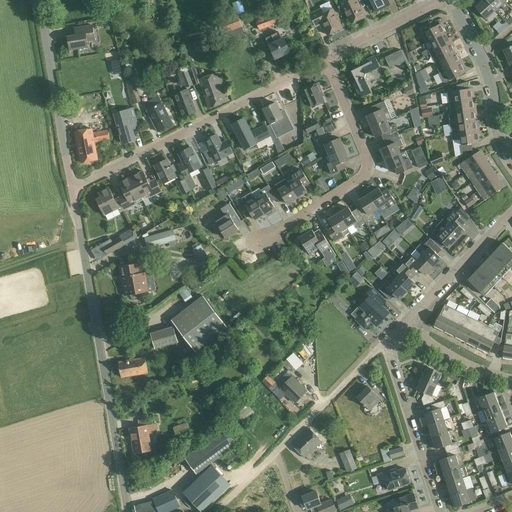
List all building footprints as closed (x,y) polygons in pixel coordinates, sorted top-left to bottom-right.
[(239,0),(232,3),(237,14),(218,22),(223,35),(227,45),(246,37),(243,28),(243,27),(238,15),(245,12),(240,0),(239,0)] [(258,11),(273,6),(276,5),(275,0),(271,1),(270,0),(269,0),(256,4),(258,11)] [(365,17),(356,0),(340,0),(351,23),(365,17)] [(369,0),(376,12),(390,5),(387,0),(369,0)] [(486,19),(496,10),(486,0),(483,0),(475,7),(486,19)] [(509,6),(505,2),(503,0),(486,0),(496,10),(501,6),(505,10),(509,6)] [(321,9),(311,14),(317,27),(323,24),(328,35),(342,28),(333,9),(329,2),(320,6),(321,9)] [(275,14),(256,21),(259,30),(278,23),(275,14)] [(293,30),(304,27),(301,19),(291,22),(293,30)] [(430,41),(445,33),(440,24),(433,27),(430,22),(419,28),(422,33),(420,34),(425,44),(430,41)] [(500,34),(509,25),(506,22),(504,23),(502,24),(496,30),(500,34)] [(67,50),(88,47),(87,40),(95,39),(92,25),(79,27),(80,34),(65,37),(67,50)] [(270,45),(269,45),(276,59),(290,52),(283,38),(282,39),(278,32),(266,38),(270,45)] [(428,49),(422,52),(424,56),(425,56),(430,54),(435,51),(450,43),(445,33),(430,41),(430,42),(433,47),(428,49)] [(437,55),(440,61),(455,53),(450,43),(435,51),(430,54),(432,58),(437,55)] [(385,58),(390,68),(406,60),(401,50),(385,58)] [(407,54),(409,64),(417,60),(413,51),(407,54)] [(437,69),(439,73),(460,63),(455,53),(440,61),(442,66),(437,69)] [(353,76),(356,80),(356,82),(353,83),(360,98),(371,92),(365,78),(366,74),(380,67),(375,56),(360,63),(362,66),(356,69),(353,76)] [(465,73),(460,63),(439,73),(438,74),(443,83),(450,80),(465,73)] [(200,83),(209,108),(227,102),(216,73),(199,79),(195,67),(188,69),(194,85),(200,83)] [(192,85),(186,70),(177,73),(183,89),(192,85)] [(415,73),(418,84),(423,81),(425,80),(420,71),(415,73)] [(126,79),(126,81),(126,82),(134,104),(141,101),(132,79),(131,80),(131,77),(126,79)] [(423,81),(418,84),(420,88),(418,88),(420,96),(429,93),(423,81)] [(453,91),(447,92),(449,103),(472,99),(471,88),(469,88),(468,82),(457,85),(457,90),(453,91)] [(321,90),(318,83),(304,89),(312,107),(325,102),(320,91),(321,90)] [(415,92),(413,84),(404,88),(407,96),(415,92)] [(175,94),(184,117),(195,112),(187,90),(175,94)] [(144,104),(147,110),(158,132),(173,124),(158,93),(151,97),(153,100),(144,104)] [(472,99),(449,103),(451,114),(464,112),(474,110),(472,99)] [(371,127),(386,120),(383,113),(389,111),(384,100),(370,106),(373,113),(366,116),(371,127)] [(276,103),(263,109),(270,124),(276,136),(283,133),(279,126),(290,121),(284,109),(280,112),(276,103)] [(426,109),(422,110),(423,118),(428,117),(433,116),(432,108),(431,108),(426,109)] [(135,140),(132,129),(138,127),(135,117),(133,109),(114,114),(123,144),(135,140)] [(474,110),(464,112),(451,114),(449,114),(450,124),(464,122),(475,121),(474,110)] [(244,118),(232,124),(245,150),(256,144),(259,149),(267,145),(268,147),(274,144),(271,136),(270,136),(267,130),(268,130),(266,125),(265,125),(265,126),(251,133),(244,118)] [(420,118),(413,121),(415,128),(421,125),(420,118)] [(317,120),(304,126),(305,128),(303,128),(303,135),(308,133),(320,127),(317,120)] [(385,140),(398,135),(394,123),(389,125),(386,120),(371,127),(375,137),(382,134),(385,140)] [(475,121),(464,122),(450,124),(452,135),(464,133),(477,131),(475,121)] [(322,128),(317,130),(319,136),(325,134),(322,128)] [(92,129),(75,132),(81,163),(97,160),(94,142),(109,140),(107,130),(92,133),(92,129)] [(464,133),(452,135),(452,141),(453,141),(461,140),(462,145),(472,143),(479,142),(477,131),(464,133)] [(209,149),(203,152),(209,164),(216,161),(216,162),(234,154),(227,141),(221,144),(217,134),(205,140),(209,149)] [(332,134),(317,140),(321,150),(326,148),(329,155),(344,149),(340,139),(334,141),(334,140),(332,134)] [(385,160),(400,153),(398,146),(403,144),(398,135),(385,140),(387,146),(380,149),(385,160)] [(415,138),(418,145),(425,143),(422,135),(415,138)] [(183,162),(177,164),(185,179),(188,185),(191,190),(194,188),(192,184),(194,183),(189,173),(200,167),(191,148),(190,148),(189,146),(183,149),(184,151),(179,153),(179,154),(183,162)] [(244,159),(238,146),(233,149),(239,161),(244,159)] [(421,147),(412,151),(419,168),(428,164),(421,147)] [(329,155),(331,161),(326,163),(331,174),(346,168),(343,162),(349,159),(344,149),(329,155)] [(480,150),(460,164),(466,173),(486,160),(480,150)] [(400,153),(385,160),(389,171),(395,168),(397,174),(413,168),(406,151),(400,153)] [(441,153),(429,157),(432,165),(444,160),(441,153)] [(308,156),(301,160),(305,166),(311,162),(308,156)] [(275,161),(274,161),(279,168),(286,164),(281,157),(280,158),(275,161)] [(176,177),(173,171),(176,170),(173,165),(171,166),(167,159),(155,165),(163,184),(176,177)] [(486,160),(466,173),(472,182),(492,169),(486,160)] [(265,166),(260,169),(264,174),(269,171),(265,166)] [(434,167),(426,173),(431,180),(437,176),(439,175),(434,167)] [(442,167),(438,170),(442,176),(442,177),(445,175),(447,174),(442,167)] [(217,187),(208,168),(199,172),(208,191),(217,187)] [(492,169),(472,182),(478,191),(498,178),(492,169)] [(258,170),(253,173),(256,178),(261,175),(258,170)] [(293,181),(288,184),(297,198),(307,192),(304,187),(310,183),(304,174),(301,170),(291,176),(294,180),(293,181)] [(131,177),(141,197),(147,195),(148,198),(162,191),(156,179),(149,183),(143,171),(131,177)] [(227,176),(215,182),(218,188),(230,182),(227,176)] [(141,197),(131,177),(120,183),(126,195),(118,198),(124,210),(137,204),(136,200),(141,197)] [(439,179),(432,182),(435,189),(444,185),(441,178),(439,179)] [(498,178),(478,191),(484,200),(504,187),(498,178)] [(188,185),(185,179),(176,183),(182,195),(191,191),(191,190),(188,185)] [(285,179),(270,189),(271,190),(277,199),(276,199),(279,203),(284,199),(287,204),(297,198),(288,184),(285,179)] [(458,181),(452,184),(456,190),(461,186),(458,181)] [(230,193),(236,189),(233,184),(226,188),(230,193)] [(326,185),(319,189),(322,193),(329,189),(326,185)] [(255,198),(256,200),(265,214),(265,213),(267,216),(273,212),(271,210),(275,208),(271,202),(276,199),(277,199),(271,190),(270,189),(270,188),(268,186),(259,192),(260,194),(255,198)] [(379,188),(369,194),(378,209),(380,213),(396,203),(388,190),(382,193),(381,191),(379,188)] [(101,197),(97,199),(105,216),(119,209),(120,212),(124,210),(118,198),(114,200),(109,189),(99,194),(101,197)] [(223,189),(217,193),(220,199),(227,195),(223,189)] [(246,218),(252,215),(255,220),(265,214),(256,200),(255,198),(251,192),(242,199),(243,201),(238,205),(246,218)] [(356,208),(365,222),(375,216),(372,212),(378,209),(369,194),(359,201),(361,205),(356,208)] [(476,203),(472,197),(464,201),(468,208),(476,203)] [(184,211),(190,207),(187,202),(183,203),(181,206),(184,211)] [(235,225),(241,222),(230,203),(221,209),(225,216),(216,222),(219,228),(218,229),(217,232),(218,234),(220,237),(223,237),(225,236),(226,238),(239,230),(235,225)] [(365,222),(356,208),(351,212),(348,207),(338,214),(347,228),(353,224),(355,228),(365,222)] [(413,210),(408,217),(416,221),(420,214),(413,210)] [(450,223),(445,228),(457,240),(466,231),(461,227),(466,222),(454,211),(446,219),(450,223)] [(347,228),(338,214),(328,220),(331,224),(324,228),(334,243),(345,236),(342,231),(347,228)] [(400,224),(396,230),(402,235),(407,228),(400,224)] [(430,238),(442,250),(442,249),(441,248),(445,244),(449,248),(457,240),(445,228),(441,224),(436,228),(438,230),(430,238)] [(119,235),(120,237),(102,247),(107,255),(138,238),(133,228),(119,235)] [(172,229),(154,234),(157,245),(168,242),(175,240),(172,229)] [(299,238),(301,241),(300,241),(299,244),(299,246),(300,247),(302,249),(304,249),(306,248),(310,254),(319,248),(326,260),(335,255),(320,230),(314,234),(312,230),(299,238)] [(379,230),(374,233),(378,239),(383,236),(379,230)] [(394,230),(383,241),(390,247),(400,236),(394,230)] [(438,254),(442,250),(430,238),(429,237),(421,245),(425,249),(420,254),(434,267),(442,258),(438,254)] [(365,241),(358,245),(359,246),(362,252),(363,252),(370,248),(369,247),(366,242),(365,241)] [(372,249),(368,252),(375,258),(378,255),(386,247),(380,242),(372,249)] [(503,244),(495,253),(511,268),(511,266),(511,250),(504,243),(503,244)] [(202,245),(193,250),(203,265),(211,260),(202,245)] [(494,253),(486,262),(502,277),(510,268),(511,268),(495,253),(494,253)] [(426,275),(434,267),(420,254),(416,259),(413,256),(405,264),(404,263),(415,274),(417,276),(421,271),(426,275)] [(352,261),(347,265),(350,271),(356,267),(352,261)] [(140,262),(119,266),(125,295),(148,291),(145,272),(142,272),(140,262)] [(486,263),(478,271),(494,286),(502,278),(502,277),(486,262),(486,263)] [(411,279),(415,274),(404,263),(396,271),(400,275),(395,280),(407,292),(416,283),(411,279)] [(363,264),(356,271),(362,276),(368,269),(363,264)] [(346,267),(341,270),(345,275),(350,272),(346,267)] [(469,280),(468,281),(485,296),(493,287),(494,286),(478,271),(477,272),(469,280)] [(356,274),(349,281),(357,288),(363,281),(356,274)] [(399,300),(407,292),(395,280),(391,285),(387,281),(379,289),(390,300),(395,296),(399,300)] [(469,292),(463,287),(460,290),(465,295),(469,292)] [(372,288),(364,297),(367,300),(366,300),(367,302),(362,307),(365,311),(357,320),(365,328),(372,321),(377,326),(384,318),(383,317),(388,312),(378,302),(382,298),(372,288)] [(465,295),(471,300),(474,297),(469,292),(465,295)] [(196,352),(228,327),(203,295),(171,320),(196,352)] [(499,306),(491,297),(485,303),(495,313),(501,311),(499,306)] [(486,308),(480,303),(477,307),(482,312),(486,308)] [(445,305),(434,327),(441,331),(442,328),(446,330),(456,310),(445,305)] [(482,312),(488,317),(491,313),(486,308),(482,312)] [(446,330),(445,332),(452,336),(453,334),(457,336),(467,316),(456,310),(446,330)] [(457,336),(456,338),(463,341),(464,340),(468,342),(478,321),(467,316),(457,336)] [(468,342),(467,343),(474,347),(475,345),(479,347),(489,327),(478,321),(468,342)] [(173,326),(150,333),(155,349),(178,343),(173,326)] [(479,347),(478,349),(485,352),(486,351),(490,353),(495,342),(500,344),(501,337),(498,336),(500,332),(489,327),(479,347)] [(511,335),(507,334),(503,359),(511,360),(511,357),(511,356),(511,335)] [(119,362),(121,377),(148,372),(145,358),(119,362)] [(422,378),(438,385),(443,374),(424,365),(421,372),(424,373),(422,378)] [(276,383),(281,388),(280,389),(294,403),(307,391),(293,377),(292,378),(287,373),(276,383)] [(269,389),(275,382),(268,375),(262,381),(269,389)] [(433,396),(438,385),(422,378),(417,389),(425,393),(422,400),(424,405),(435,402),(433,396)] [(357,397),(370,410),(381,399),(368,386),(357,397)] [(478,399),(482,411),(499,404),(495,392),(478,399)] [(424,414),(428,426),(446,420),(442,408),(446,407),(444,401),(431,405),(433,411),(424,414)] [(462,404),(466,416),(472,414),(468,402),(462,404)] [(499,404),(482,411),(487,422),(504,415),(499,404)] [(504,415),(487,422),(491,433),(508,427),(504,415)] [(152,451),(149,434),(157,432),(156,423),(148,425),(146,418),(138,420),(139,426),(130,428),(134,454),(152,451)] [(428,426),(432,437),(449,431),(446,420),(428,426)] [(190,430),(187,422),(173,427),(176,435),(174,436),(176,444),(190,439),(188,431),(190,430)] [(184,457),(196,474),(236,444),(224,428),(184,457)] [(313,458),(309,453),(322,441),(310,428),(292,445),(304,457),(306,456),(310,461),(313,458)] [(432,437),(436,449),(444,446),(446,452),(458,448),(456,441),(453,443),(449,431),(432,437)] [(493,439),(498,451),(511,445),(511,435),(511,432),(493,439)] [(511,458),(511,445),(498,451),(502,462),(511,458)] [(357,468),(350,449),(349,450),(348,446),(342,448),(343,452),(339,453),(347,473),(357,468)] [(403,447),(389,451),(391,460),(405,455),(403,447)] [(448,458),(439,461),(443,472),(461,467),(457,455),(460,454),(458,448),(446,452),(448,458)] [(363,461),(361,454),(355,456),(358,463),(363,461)] [(511,470),(511,458),(502,462),(507,473),(511,470)] [(461,467),(443,472),(447,484),(464,478),(469,477),(465,465),(464,466),(461,467)] [(212,466),(183,494),(200,511),(202,511),(231,486),(212,466)] [(387,483),(389,490),(410,483),(406,469),(397,472),(396,470),(378,476),(381,484),(387,483)] [(489,480),(495,478),(492,471),(487,473),(489,480)] [(468,490),(464,478),(447,484),(450,495),(468,490)] [(464,491),(450,495),(454,507),(464,504),(472,502),(471,501),(476,499),(472,488),(468,490),(464,491)] [(173,490),(153,499),(154,501),(156,506),(158,511),(166,511),(179,507),(180,508),(180,507),(173,490)] [(316,492),(302,497),(307,509),(310,508),(312,511),(316,511),(319,511),(333,511),(336,511),(332,500),(321,504),(316,492)] [(335,500),(340,511),(354,504),(349,494),(335,500)] [(410,511),(411,511),(410,510),(418,508),(414,494),(393,501),(395,509),(388,511),(410,511)]
